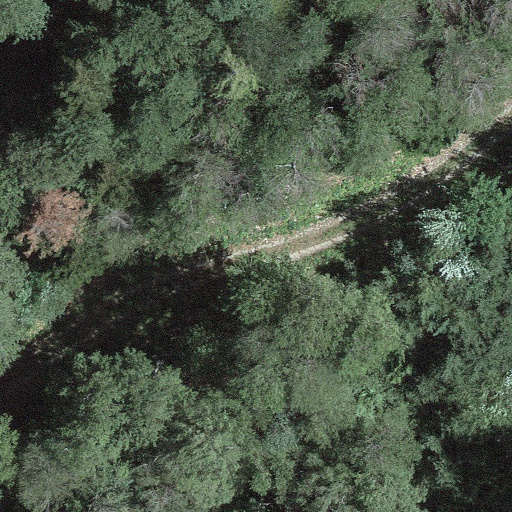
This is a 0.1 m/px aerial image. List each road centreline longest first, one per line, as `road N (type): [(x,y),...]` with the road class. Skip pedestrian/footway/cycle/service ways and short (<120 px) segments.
road 1 (track): [(511,119),(436,182),(325,235),(177,279),(0,383)]
road 2 (track): [(0,73),(98,0)]
